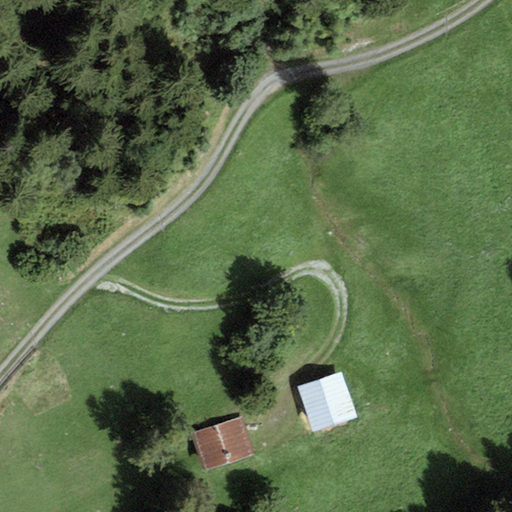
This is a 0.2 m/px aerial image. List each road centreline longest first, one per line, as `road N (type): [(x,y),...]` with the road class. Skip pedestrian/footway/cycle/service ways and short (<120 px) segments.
road 1 (track): [(0,375),(90,277),(202,184),(263,91),(311,67),(398,49),(485,0)]
road 2 (track): [(90,277),(183,299),(233,294),(305,267),(326,271),(336,289),(333,336),(303,359),(282,392)]
